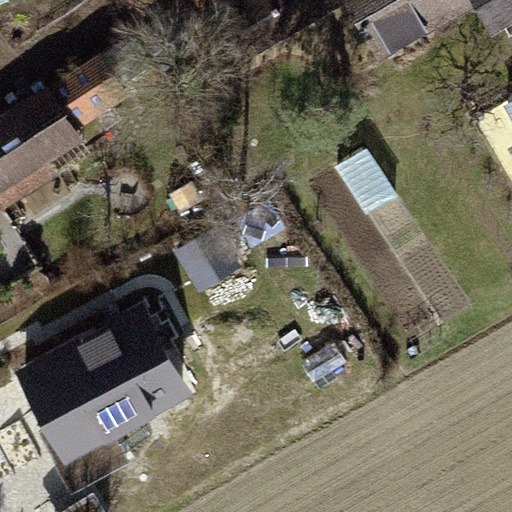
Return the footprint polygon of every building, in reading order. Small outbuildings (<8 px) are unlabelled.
[(511,0),(247,0),(231,10),(259,56),(351,1),(388,62),(483,5),(501,35),(511,28),(511,0)] [(53,82),(0,113),(0,195),(90,142),(53,82)] [(370,209),(403,196),(382,146),(349,159),(370,209)] [(382,210),(406,257),(435,242),(410,195),(382,210)] [(143,302),(29,362),(74,446),(49,459),(74,506),(145,469),(125,431),(193,395),(143,302)]
